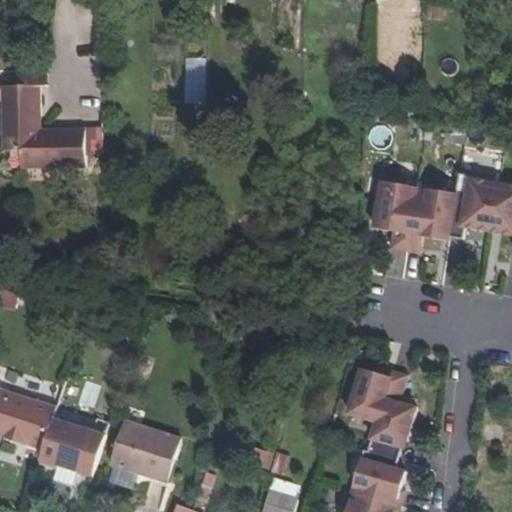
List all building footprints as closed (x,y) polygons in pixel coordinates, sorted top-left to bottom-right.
[(207,57),(187,57),(185,102),(205,103),(207,57)] [(49,70),(17,71),(17,88),(41,87),(49,87),(49,70)] [(42,130),(41,87),(17,88),(4,88),(5,152),(23,151),(23,169),(87,169),(87,130),(42,130)] [(403,180),(380,177),(377,194),(382,195),(376,229),(396,232),(394,247),(408,250),(409,247),(423,250),(425,237),(450,241),(451,238),(465,240),(467,228),(511,235),(511,186),(478,181),(479,177),(461,174),(458,194),(437,191),(437,187),(419,184),(418,188),(402,185),(403,180)] [(21,294),(0,289),(0,306),(17,310),(21,294)] [(401,405),(409,376),(394,371),(392,378),(371,371),(358,416),(386,424),(392,402),(401,405)] [(55,418),(58,407),(1,389),(0,392),(0,434),(3,435),(2,436),(28,445),(29,443),(45,448),(55,418)] [(418,410),(401,405),(392,402),(386,424),(377,455),(400,461),(407,435),(410,436),(418,410)] [(506,411),(486,408),(485,424),(505,426),(506,411)] [(55,418),(45,448),(41,462),(58,467),(59,464),(83,471),(96,430),(55,418)] [(183,440),(126,422),(111,465),(169,483),(183,440)] [(485,424),(484,423),(481,447),(503,450),(506,426),(505,426),(485,424)] [(275,456),(245,448),(240,463),(270,472),(275,456)] [(398,469),(400,461),(377,455),(372,453),(360,494),(402,507),(407,492),(403,490),(408,472),(398,469)] [(303,487),(274,478),(270,491),(300,500),(303,487)] [(296,511),(300,500),(270,491),(264,511),(296,511)] [(400,511),(402,507),(360,494),(354,511),(400,511)]
